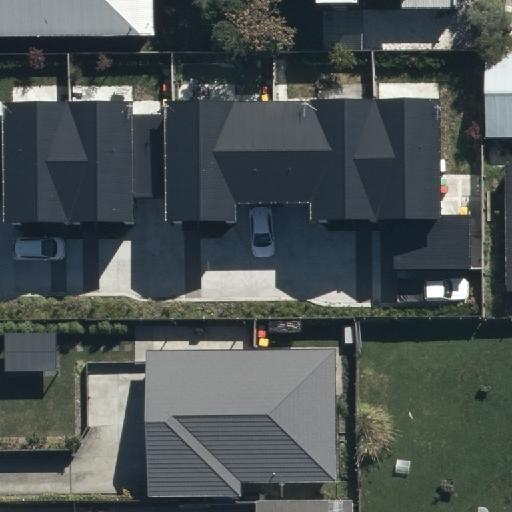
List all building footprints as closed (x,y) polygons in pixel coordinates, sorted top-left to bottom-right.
[(0,0),(0,30),(155,31),(154,0),(0,0)] [(511,50),(484,51),(484,137),(511,136),(511,50)] [(0,193),(3,194),(3,222),(132,221),(132,195),(165,195),(166,220),(234,219),(234,203),(310,202),(310,219),(391,218),(392,270),(472,269),(471,213),(443,213),(441,96),(164,100),(164,113),(132,113),(132,101),(1,102),(2,117),(0,117),(0,193)] [(260,246),(236,246),(236,304),(334,305),(334,244),(260,244),(260,246)] [(335,348),(145,349),(146,498),(240,498),(240,481),(336,481),(335,348)] [(357,511),(358,499),(254,501),(253,511),(357,511)]
